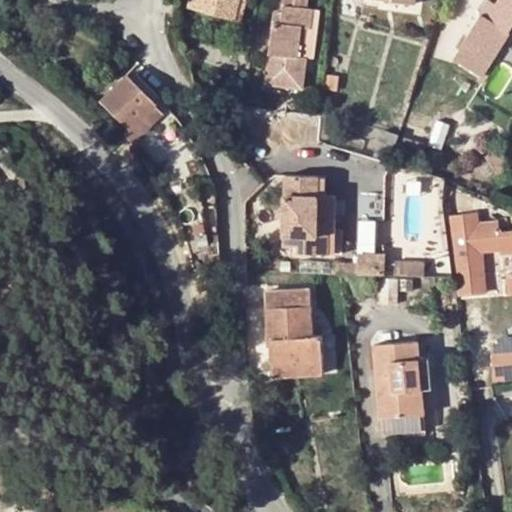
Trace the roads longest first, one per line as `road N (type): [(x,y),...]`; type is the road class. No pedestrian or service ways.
road 1 (tertiary): [(231,404),(144,214),(112,164),(0,68)]
road 2 (residential): [(149,24),(227,177),(231,404)]
road 3 (residential): [(66,455),(114,464),(192,511)]
